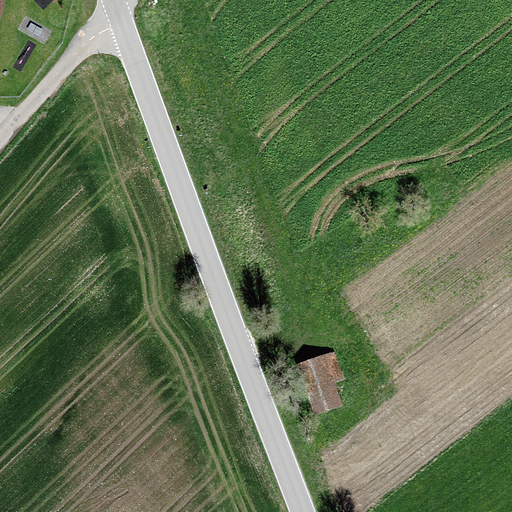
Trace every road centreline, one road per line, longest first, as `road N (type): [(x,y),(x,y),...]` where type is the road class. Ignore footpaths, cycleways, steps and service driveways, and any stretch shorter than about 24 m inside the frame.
road 1 (tertiary): [(117,0),(302,511)]
road 2 (track): [(120,0),(0,146)]
